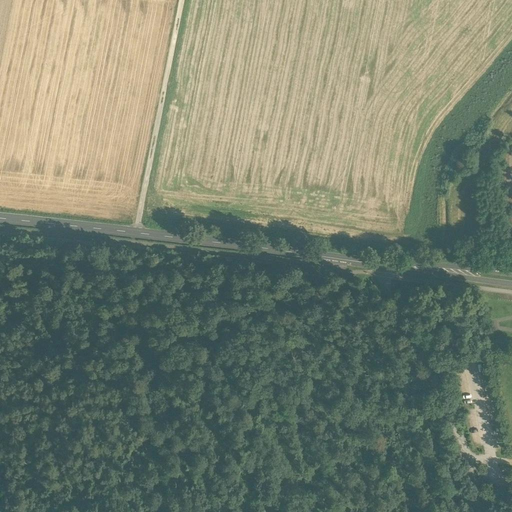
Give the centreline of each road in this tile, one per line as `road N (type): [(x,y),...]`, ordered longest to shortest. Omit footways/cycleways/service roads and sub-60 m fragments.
road 1 (tertiary): [(511,281),(0,228)]
road 2 (track): [(133,242),(181,0)]
